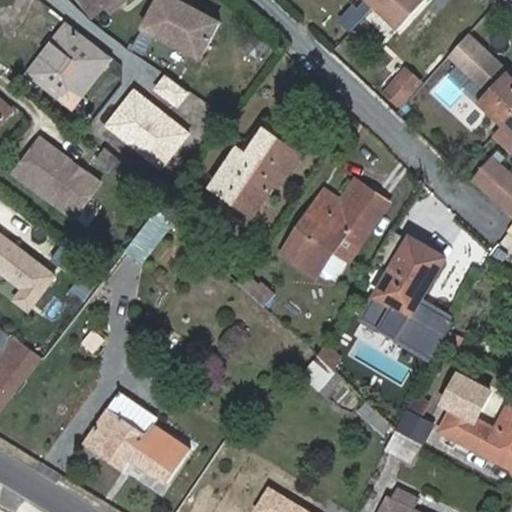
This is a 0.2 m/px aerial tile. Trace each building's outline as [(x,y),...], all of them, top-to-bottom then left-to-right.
[(80,0),(94,15),(105,6),(102,2),(105,0),(80,0)] [(161,0),(147,28),(204,58),(224,21),(183,0),(161,0)] [(427,0),(383,0),(377,8),(400,29),(427,0)] [(30,72),(78,108),(113,57),(68,25),(30,72)] [(260,34),(247,44),(261,61),(274,50),(260,34)] [(511,77),(500,67),(467,103),(495,127),(487,136),(511,157),(511,77)] [(386,93),(399,105),(419,83),(407,71),(386,93)] [(204,123),(215,107),(189,91),(179,107),(204,123)] [(403,110),(418,122),(433,103),(419,91),(403,110)] [(0,126),(15,108),(0,96),(0,126)] [(266,130),(250,155),(239,148),(215,186),(257,215),(278,183),(283,186),(304,155),(266,130)] [(43,137),(17,172),(76,216),(103,181),(43,137)] [(139,171),(107,147),(97,160),(129,184),(139,171)] [(475,178),(511,211),(511,174),(493,158),(475,178)] [(318,277),(351,227),(367,237),(390,203),(357,180),(343,200),(326,191),(284,254),(318,277)] [(178,221),(162,206),(127,252),(145,265),(178,221)] [(447,258),(396,228),(377,259),(394,269),(378,297),(413,317),(447,258)] [(57,258),(86,280),(96,268),(67,245),(57,258)] [(86,280),(33,349),(45,358),(107,277),(96,268),(86,280)] [(248,272),(241,282),(266,307),(277,294),(264,282),(262,284),(248,272)] [(319,359),(332,371),(341,363),(339,361),(343,358),(328,344),(319,359)] [(0,415),(45,358),(33,349),(0,391),(0,415)] [(328,397),(342,381),(332,371),(319,359),(318,358),(303,376),(328,397)] [(511,401),(498,429),(476,418),(492,390),(461,373),(445,401),(455,407),(442,431),(511,468),(511,401)] [(118,396),(110,408),(110,407),(85,443),(125,471),(132,462),(168,485),(194,448),(157,423),(161,417),(124,393),(121,397),(118,396)] [(371,400),(360,410),(385,436),(396,426),(371,400)] [(437,424),(411,410),(395,440),(421,452),(437,424)] [(413,467),(421,452),(395,440),(387,454),(413,467)] [(417,511),(390,499),(383,511),(417,511)]
